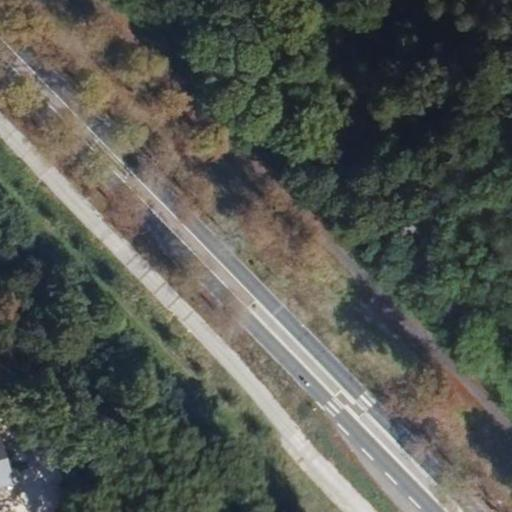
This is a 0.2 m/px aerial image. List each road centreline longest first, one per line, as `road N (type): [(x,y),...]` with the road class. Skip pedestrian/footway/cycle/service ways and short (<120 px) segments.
road 1 (primary): [(471,511),(0,26)]
road 2 (primary): [(0,68),(423,511)]
